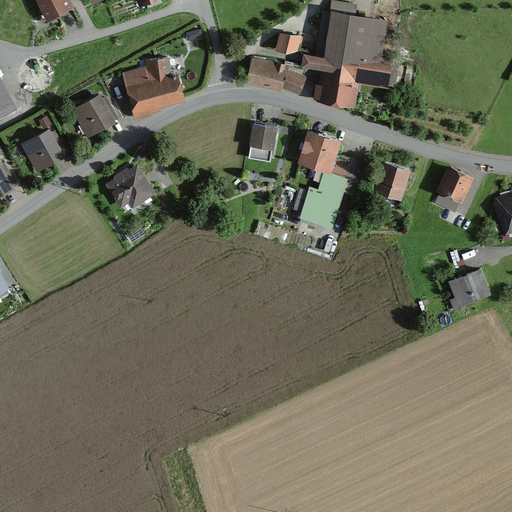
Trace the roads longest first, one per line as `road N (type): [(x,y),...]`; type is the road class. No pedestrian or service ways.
road 1 (unclassified): [(231,95),(279,99),(442,154),(511,167)]
road 2 (unclassified): [(0,226),(162,120),(231,95)]
road 3 (track): [(17,57),(208,2)]
